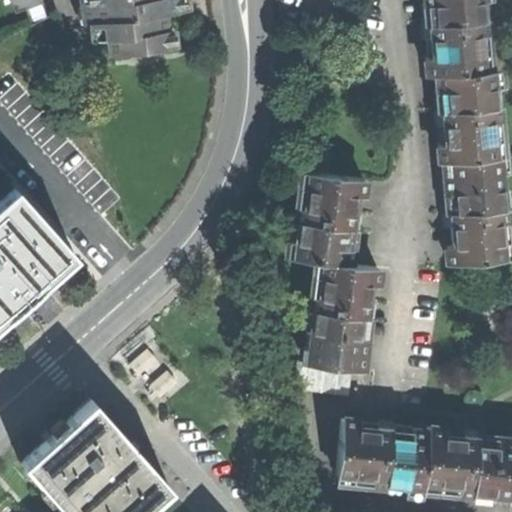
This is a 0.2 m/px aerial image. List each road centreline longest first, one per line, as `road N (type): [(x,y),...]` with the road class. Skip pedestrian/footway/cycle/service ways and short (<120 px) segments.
road 1 (residential): [(155,274),(206,214),(236,151),(248,92),(244,0)]
road 2 (residential): [(155,274),(0,412)]
